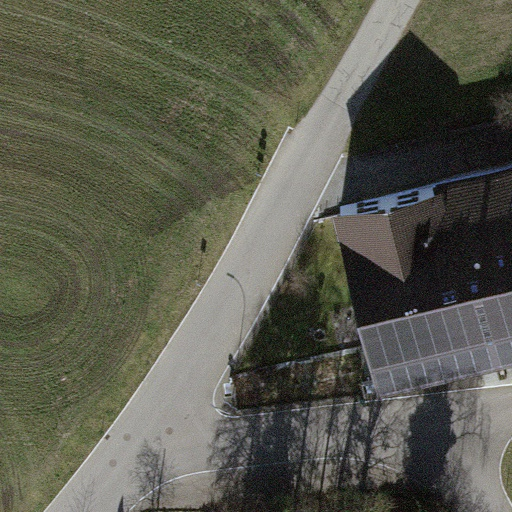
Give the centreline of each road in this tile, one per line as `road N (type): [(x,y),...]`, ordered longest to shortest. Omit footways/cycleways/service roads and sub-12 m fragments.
road 1 (unclassified): [(402,0),(147,450)]
road 2 (residential): [(496,511),(460,420),(147,450)]
